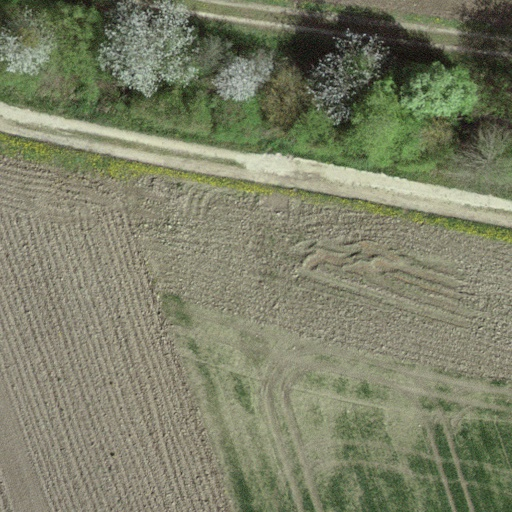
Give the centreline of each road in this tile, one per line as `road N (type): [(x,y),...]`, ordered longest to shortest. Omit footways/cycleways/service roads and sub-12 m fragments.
road 1 (track): [(0,122),(511,223)]
road 2 (track): [(130,0),(292,31),(511,56)]
